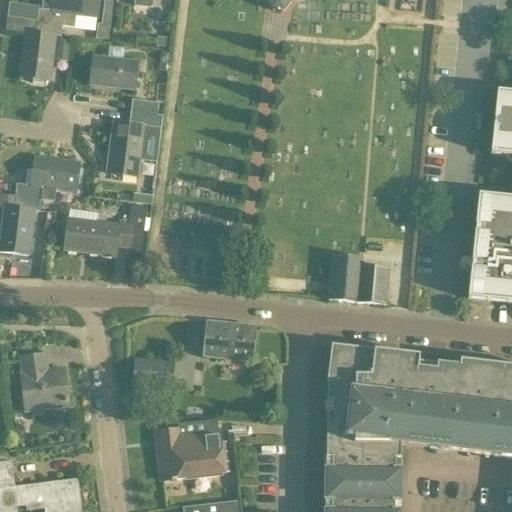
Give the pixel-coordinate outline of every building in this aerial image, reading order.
[(37,10),(36,22),(62,26),(61,28),(74,30),(76,16),(96,18),(97,0),(41,0),(40,11),(37,10)] [(134,0),(134,5),(135,8),(149,10),(152,7),(152,0),(134,0)] [(283,13),(291,3),(289,0),(267,0),(272,11),(283,13)] [(44,85),(44,81),(48,82),(54,37),(60,38),(61,28),(62,26),(36,22),(27,21),(20,78),(32,80),(32,84),(44,85)] [(69,60),(71,41),(58,40),(56,58),(69,60)] [(137,64),(92,58),(89,87),(134,92),(137,64)] [(157,85),(155,104),(158,104),(157,117),(162,118),(166,86),(157,85)] [(511,94),(510,96),(496,94),(493,123),(494,123),(494,127),(493,127),(490,156),(504,158),(511,167),(511,201),(478,198),(474,230),(475,230),(475,234),(474,234),(470,265),(471,265),(471,269),(470,269),(467,301),(468,301),(511,305),(511,94)] [(132,101),(130,114),(157,117),(158,104),(155,104),(132,101)] [(130,114),(129,125),(113,123),(107,176),(137,179),(143,132),(149,133),(149,135),(159,137),(162,118),(157,117),(130,114)] [(54,203),(55,191),(76,194),(79,165),(34,160),(31,187),(16,186),(15,198),(40,201),(54,203)] [(0,252),(27,256),(33,212),(39,213),(40,201),(15,198),(6,197),(0,243),(0,252)] [(120,223),(119,228),(68,221),(64,251),(115,258),(116,249),(129,251),(129,255),(141,256),(147,210),(131,207),(129,224),(120,223)] [(363,260),(333,258),(329,303),(385,309),(388,271),(362,268),(363,260)] [(251,363),(254,329),(207,325),(204,359),(251,363)] [(330,357),(326,387),(327,387),(327,416),(327,431),(332,431),(332,438),(332,444),(326,444),(326,457),(325,511),(398,511),(400,447),(429,450),(429,449),(430,444),(449,447),(449,452),(448,452),(448,453),(493,458),(494,457),(493,457),(494,452),(511,454),(511,370),(459,364),(458,370),(418,365),(418,359),(331,349),(330,357)] [(23,376),(21,376),(26,414),(67,409),(63,372),(47,373),(45,358),(21,361),(23,376)] [(128,390),(172,392),(173,363),(129,360),(128,390)] [(185,480),(203,477),(223,475),(217,421),(179,426),(179,431),(162,433),(164,448),(159,449),(163,483),(185,480)] [(0,511),(16,511),(16,509),(27,507),(27,511),(45,510),(45,511),(79,511),(76,483),(14,491),(11,464),(0,465),(0,511)] [(182,511),(238,511),(237,503),(182,510),(182,511)]
